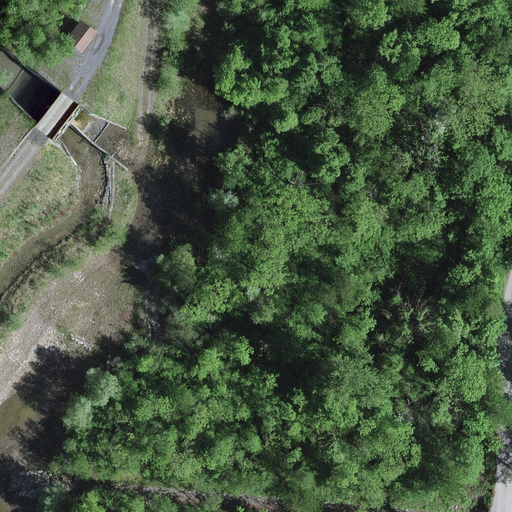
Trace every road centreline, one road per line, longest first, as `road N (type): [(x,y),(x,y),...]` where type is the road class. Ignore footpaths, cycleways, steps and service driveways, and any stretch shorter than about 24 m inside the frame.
road 1 (track): [(117,0),(76,95),(0,191)]
road 2 (residential): [(502,511),(511,320)]
